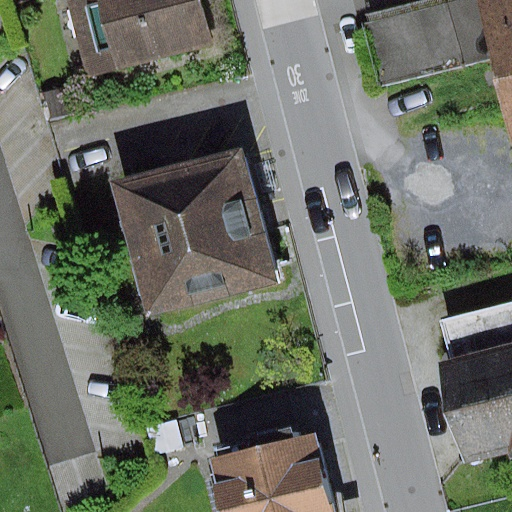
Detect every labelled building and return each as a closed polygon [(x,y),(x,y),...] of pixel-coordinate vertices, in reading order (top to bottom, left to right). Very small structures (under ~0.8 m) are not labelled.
[(240,59),(224,0),(74,0),(98,95),(240,59)] [(511,0),(476,0),(502,96),(511,130),(511,0)] [(268,141),(144,168),(176,311),(299,283),(268,141)] [(511,456),(511,304),(454,319),(490,462),(511,456)] [(353,511),(336,429),(235,453),(249,511),(353,511)]
